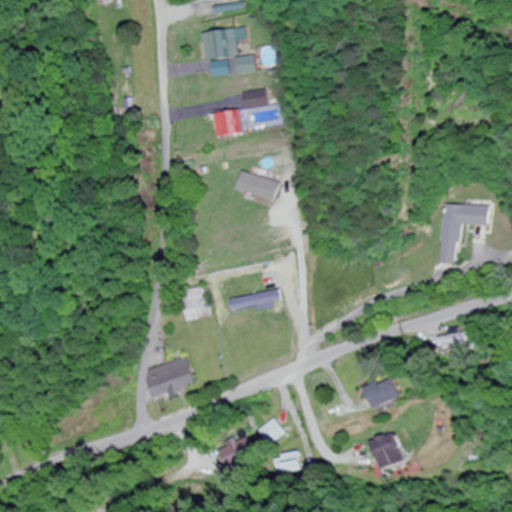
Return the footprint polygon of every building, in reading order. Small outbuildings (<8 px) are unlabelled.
[(231,41),(240,40),(238,29),(199,35),(204,62),(233,57),(231,41)] [(249,74),(247,57),(231,59),(233,75),(249,74)] [(242,110),(261,107),(258,91),(239,95),(242,110)] [(214,115),(218,139),(240,135),(235,111),(214,115)] [(487,226),(488,207),(444,205),(442,265),(459,265),(461,225),(487,226)] [(229,260),(243,256),(247,270),(261,266),(248,224),(220,232),(229,260)] [(183,290),(187,321),(210,319),(206,288),(183,290)] [(195,390),(189,361),(148,369),(153,398),(195,390)] [(364,390),(372,409),(400,398),(392,379),(364,390)] [(260,430),(269,445),(285,436),(276,420),(260,430)] [(371,444),(382,471),(405,461),(393,434),(371,444)] [(219,450),(225,468),(254,457),(247,439),(219,450)] [(279,474),(303,472),(302,455),(278,457),(279,474)]
